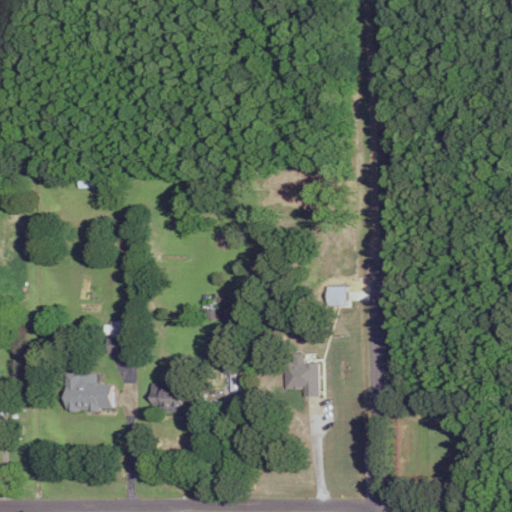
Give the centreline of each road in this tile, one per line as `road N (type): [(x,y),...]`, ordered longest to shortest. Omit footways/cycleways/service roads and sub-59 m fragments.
road 1 (residential): [(383,511),(371,0)]
road 2 (residential): [(0,505),(383,502)]
